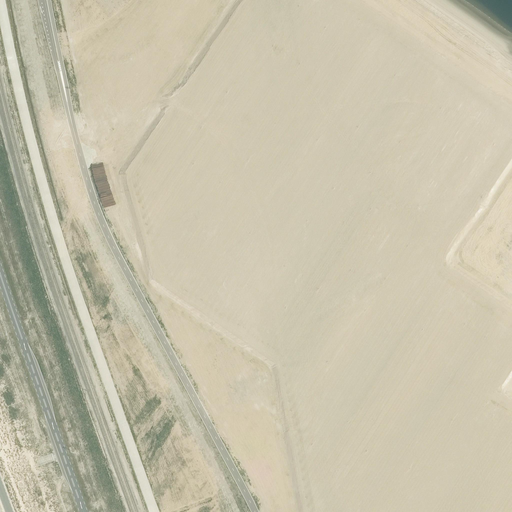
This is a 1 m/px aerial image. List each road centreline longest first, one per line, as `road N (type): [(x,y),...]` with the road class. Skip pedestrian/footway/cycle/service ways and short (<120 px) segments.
road 1 (unclassified): [(255,511),(102,224),(66,97)]
road 2 (unclassified): [(18,0),(73,227),(115,336)]
road 3 (trunk): [(105,511),(51,366),(5,291)]
road 4 (unclassified): [(206,511),(152,393),(115,336)]
road 5 (unclassified): [(115,336),(191,511)]
road 6 (trunk): [(6,344),(68,511)]
road 7 (trunk): [(6,344),(18,425),(44,511)]
